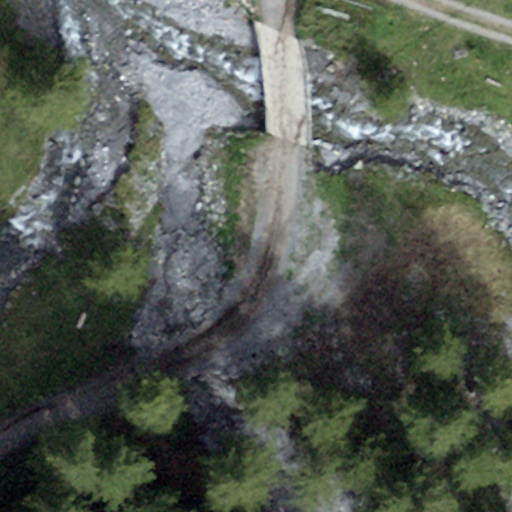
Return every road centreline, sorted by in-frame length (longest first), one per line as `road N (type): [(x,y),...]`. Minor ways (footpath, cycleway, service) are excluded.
road 1 (track): [(0,443),(215,349),(300,184),(275,0)]
road 2 (track): [(511,50),(387,0)]
